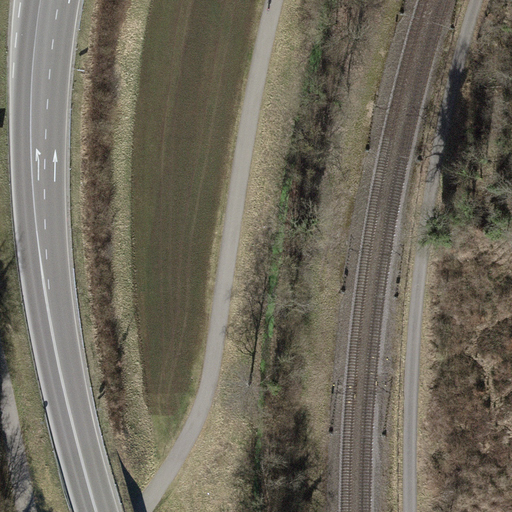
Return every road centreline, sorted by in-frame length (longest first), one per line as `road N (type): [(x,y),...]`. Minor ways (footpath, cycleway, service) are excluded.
road 1 (track): [(143,511),(192,429),(218,352),(251,116),(277,0)]
road 2 (track): [(414,511),(421,271),(452,92),(489,0)]
road 3 (trunk): [(97,511),(59,361),(43,255),(37,151),(49,0)]
